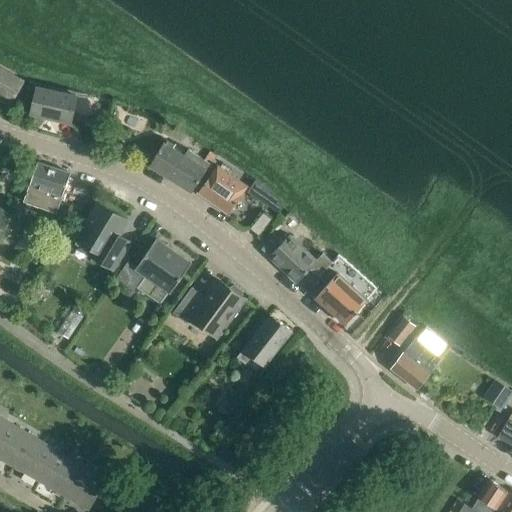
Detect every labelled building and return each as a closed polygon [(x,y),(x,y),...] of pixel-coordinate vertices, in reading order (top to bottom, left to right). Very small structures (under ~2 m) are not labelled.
[(0,91),(13,99),(23,81),(6,72),(0,68),(0,91)] [(37,86),(36,90),(31,110),(54,114),(53,119),(70,123),(76,95),(37,86)] [(163,142),(160,148),(149,165),(191,192),(202,175),(210,163),(188,149),(184,155),(172,148),(174,145),(167,141),(166,144),(163,142)] [(37,161),(24,201),(57,212),(69,175),(70,172),(37,161)] [(217,165),(209,176),(198,193),(227,214),(239,198),(247,185),(217,165)] [(255,211),(267,196),(258,189),(246,205),(255,211)] [(127,219),(99,202),(77,237),(94,248),(91,253),(113,267),(129,241),(118,234),(127,219)] [(0,233),(12,215),(0,208),(0,233)] [(272,218),(263,211),(251,227),(259,233),(272,218)] [(319,276),(329,264),(338,253),(328,245),(322,253),(316,260),(289,234),(277,246),(270,239),(261,248),(296,282),(309,268),(319,276)] [(18,245),(36,253),(39,246),(21,238),(18,245)] [(135,267),(170,292),(191,263),(156,238),(135,267)] [(319,276),(314,282),(322,290),(315,297),(345,323),(377,287),(338,253),(332,261),(319,276)] [(191,286),(173,312),(186,322),(191,316),(216,336),(245,298),(242,296),(243,291),(234,285),(230,287),(218,279),(208,292),(201,293),(191,286)] [(271,313),(238,355),(243,359),(247,362),(252,355),(264,365),(293,330),(271,314),(271,313)] [(403,316),(388,335),(400,344),(414,325),(403,316)] [(425,325),(404,352),(391,368),(417,388),(442,357),(437,353),(446,341),(425,325)] [(511,390),(496,379),(492,386),(484,397),(502,409),(511,393),(511,390)] [(511,412),(497,436),(511,445),(511,412)] [(0,431),(0,457),(14,466),(32,434),(7,420),(0,431)] [(14,466),(39,480),(57,449),(32,434),(14,466)] [(39,480),(64,495),(82,463),(57,449),(39,480)] [(82,463),(64,495),(89,509),(107,478),(82,463)] [(492,511),(507,490),(491,478),(471,508),(477,511),(492,511)] [(158,511),(164,501),(134,483),(128,494),(125,492),(120,501),(122,503),(117,511),(158,511)] [(511,511),(511,487),(494,511),(511,511)]
